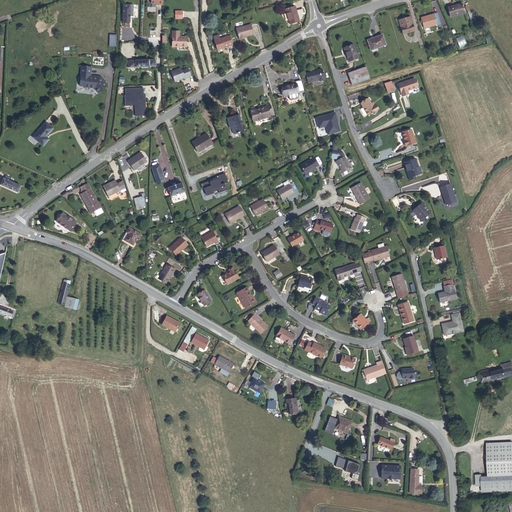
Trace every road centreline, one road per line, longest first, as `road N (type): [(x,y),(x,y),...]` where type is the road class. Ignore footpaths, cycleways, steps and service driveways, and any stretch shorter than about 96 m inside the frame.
road 1 (tertiary): [(12,228),(164,112),(318,25)]
road 2 (secondary): [(439,435),(423,421),(291,370),(173,304)]
road 3 (residential): [(244,242),(275,296),(316,329),(379,339),(374,299)]
road 4 (residential): [(412,254),(447,410),(439,435)]
road 5 (secondary): [(173,304),(78,250),(12,228)]
road 6 (residential): [(318,25),(383,191)]
